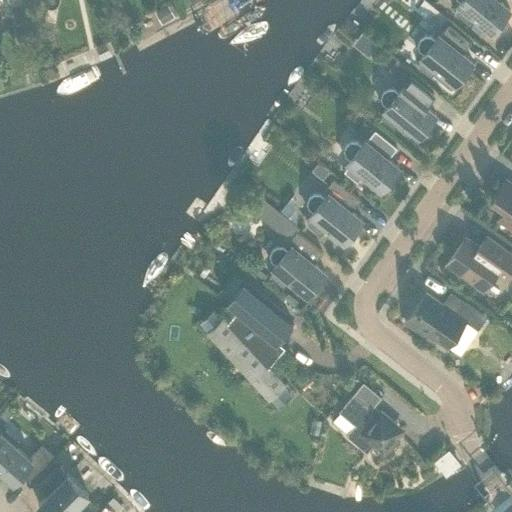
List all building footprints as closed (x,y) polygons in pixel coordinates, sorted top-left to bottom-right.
[(498,0),(460,0),(456,5),(459,7),(455,13),(467,23),(472,18),(476,21),(484,27),(489,32),(488,34),(489,34),(509,9),(498,0)] [(476,21),(471,27),(479,34),(484,27),(476,21)] [(470,42),(448,24),(439,35),(438,34),(434,39),(430,36),(424,35),(420,38),(418,44),(419,49),(424,52),(420,57),(422,60),(418,66),(431,76),(435,70),(453,84),(451,86),(452,87),(472,62),(461,53),(470,42)] [(433,94),(411,77),(402,88),(401,87),(397,92),(393,88),(388,88),(383,91),(381,96),(382,102),(387,105),(383,110),(386,112),(381,118),(394,129),(398,123),(416,137),(414,139),(415,139),(436,114),(424,105),(433,94)] [(396,147),(374,129),(366,140),(365,139),(360,145),(356,141),(351,141),(346,144),(344,149),(346,154),(350,158),(346,163),(349,165),(344,171),(357,181),(361,175),(379,189),(377,191),(378,192),(399,167),(387,158),(396,147)] [(318,162),(311,170),(323,179),(329,171),(318,162)] [(359,200),(333,178),(323,190),(327,193),(324,197),(319,194),(314,193),(309,196),(307,201),(309,207),(313,210),(309,215),(312,217),(307,223),(320,234),(325,228),(342,242),(341,244),(342,245),(362,220),(350,210),(359,200)] [(511,184),(505,179),(492,198),(505,208),(498,219),(511,228),(511,184)] [(263,199),(253,211),(267,222),(277,210),(263,199)] [(322,252),(296,231),(286,243),(290,246),(287,249),(282,246),(277,246),(272,249),(270,254),(272,259),(276,263),(272,268),(275,270),(270,276),(283,286),(288,280),(305,295),(303,296),(304,297),(325,272),(313,263),(322,252)] [(511,268),(511,253),(486,235),(478,246),(464,237),(440,271),(441,272),(447,264),(482,289),(494,273),(504,280),(511,268)] [(281,347),(277,344),(293,324),(242,283),(226,303),(238,313),(229,324),(224,318),(206,334),(268,401),(286,385),(264,362),(281,347)] [(455,313),(426,292),(404,322),(422,335),(425,331),(446,346),(464,320),(477,329),(486,316),(463,300),(455,313)] [(285,296),(284,298),(293,306),(294,304),(297,300),(288,293),(285,296)] [(340,410),(357,426),(356,425),(355,426),(348,436),(366,451),(372,444),(383,454),(405,429),(380,408),(379,410),(374,405),(381,398),(363,383),(340,410)] [(6,408),(0,414),(0,423),(2,425),(13,413),(6,408)] [(29,457),(17,446),(20,442),(4,428),(0,432),(0,469),(13,481),(21,472),(30,480),(53,453),(42,443),(29,457)] [(446,472),(458,463),(448,451),(436,460),(446,472)] [(75,511),(84,503),(81,501),(88,494),(59,466),(38,487),(46,495),(38,504),(46,511),(75,511)]
